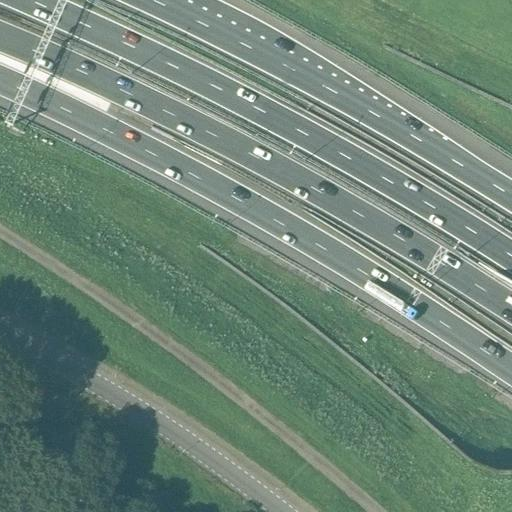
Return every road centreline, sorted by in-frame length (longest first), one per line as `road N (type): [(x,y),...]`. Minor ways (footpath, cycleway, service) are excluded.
road 1 (motorway): [(0,79),(302,232),(511,364)]
road 2 (motorway): [(0,36),(219,135),(511,303)]
road 3 (motorway): [(511,251),(241,97),(30,0)]
road 4 (motorway): [(511,192),(355,100),(155,0)]
road 5 (unclassified): [(282,511),(181,436),(0,330)]
